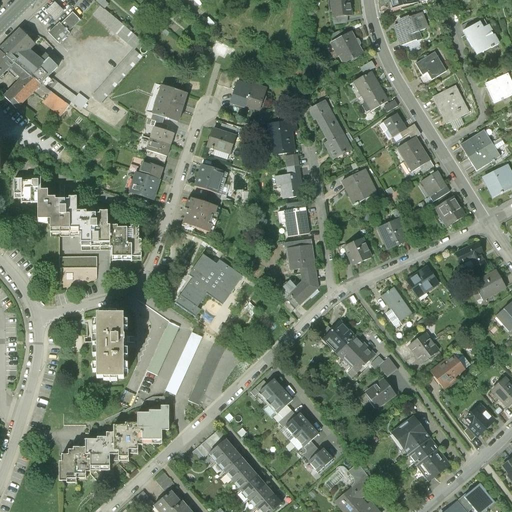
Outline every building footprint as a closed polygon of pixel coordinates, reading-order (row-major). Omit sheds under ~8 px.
[(95,0),(95,1),(100,6),(104,9),(109,4),(104,0),(95,0)] [(350,0),(340,0),(332,1),(334,18),(348,17),(353,16),(350,0)] [(387,0),(391,11),(417,4),(416,0),(387,0)] [(46,12),(55,21),(65,12),(55,2),(46,12)] [(142,42),(104,9),(100,6),(93,14),(133,49),(135,50),(142,42)] [(73,13),(61,24),(68,32),(80,20),(73,13)] [(393,28),(400,47),(416,41),(416,43),(421,41),(418,33),(427,30),(422,15),(407,20),(407,18),(395,23),(397,27),(393,28)] [(209,17),(201,25),(208,33),(216,24),(209,17)] [(348,24),(348,17),(334,18),(335,26),(348,24)] [(70,33),(68,32),(61,24),(60,23),(49,33),(59,44),(70,33)] [(478,25),(461,34),(475,58),(490,49),(491,51),(498,47),(487,28),(482,31),(478,25)] [(32,42),(20,30),(0,49),(0,51),(40,84),(48,76),(57,67),(49,58),(44,63),(40,59),(29,50),(34,45),(32,42)] [(332,44),(343,38),(340,32),(326,38),(330,45),(332,44)] [(363,54),(352,33),(343,38),(332,44),(339,57),(340,56),(344,64),(363,54)] [(37,36),(32,42),(34,45),(39,48),(42,45),(52,50),(53,49),(37,36)] [(214,52),(225,57),(228,48),(218,44),(214,52)] [(142,56),(135,50),(133,49),(93,96),(101,104),(142,56)] [(0,51),(0,77),(9,68),(21,80),(5,97),(16,109),(21,104),(37,87),(40,84),(0,51)] [(45,54),(40,59),(44,63),(49,58),(45,54)] [(434,54),(414,66),(422,78),(418,80),(422,87),(445,73),(434,54)] [(372,62),(361,69),(364,75),(375,68),(372,62)] [(221,73),(217,84),(229,88),(234,75),(221,73)] [(355,83),(363,98),(380,88),(372,74),(355,83)] [(484,86),(493,105),(511,96),(511,86),(507,75),(484,86)] [(77,97),(48,76),(40,84),(69,106),(72,103),(77,97)] [(245,108),(245,106),(252,86),(238,81),(231,103),(245,108)] [(69,106),(40,84),(37,87),(49,95),(44,102),(62,116),(69,106)] [(252,84),(252,86),(245,106),(260,111),(267,89),(252,84)] [(162,86),(152,115),(164,118),(178,123),(187,94),(162,86)] [(431,98),(438,112),(461,100),(454,87),(431,98)] [(388,102),(380,88),(363,98),(371,112),(388,102)] [(79,94),(77,97),(72,103),(82,109),(88,101),(79,94)] [(468,114),(461,100),(438,112),(445,126),(449,123),(459,118),(468,114)] [(325,145),(334,160),(352,150),(326,102),(310,110),(315,121),(317,120),(329,143),(325,145)] [(398,108),(394,102),(383,108),(387,114),(398,108)] [(21,104),(16,109),(32,122),(35,118),(33,117),(35,115),(21,104)] [(151,120),(156,122),(162,124),(164,118),(152,115),(151,120)] [(398,115),(380,126),(385,133),(388,131),(393,139),(400,135),(407,130),(398,115)] [(463,126),(459,118),(449,123),(453,131),(463,126)] [(296,121),(269,125),(273,156),(296,153),(293,131),(297,131),(296,121)] [(168,126),(162,124),(156,122),(154,128),(155,128),(166,131),(168,126)] [(222,124),(219,130),(235,135),(237,129),(222,124)] [(408,135),(409,136),(418,131),(414,125),(407,130),(400,135),(402,138),(408,135)] [(155,128),(151,139),(171,145),(174,134),(166,131),(155,128)] [(219,130),(214,128),(208,147),(228,154),(235,135),(219,130)] [(421,136),(418,131),(409,136),(412,141),(416,138),(421,136)] [(459,146),(467,159),(490,145),(482,132),(459,146)] [(398,150),(405,162),(424,150),(416,138),(412,141),(398,150)] [(167,156),(171,145),(151,139),(148,150),(167,156)] [(500,139),(490,145),(495,152),(504,146),(500,139)] [(495,152),(490,145),(467,159),(475,172),(498,157),(495,152)] [(144,162),(164,168),(167,156),(148,150),(144,162)] [(431,162),(424,150),(405,162),(412,173),(419,169),(431,162)] [(285,157),(287,169),(299,167),(297,155),(285,157)] [(144,162),(140,174),(160,180),(164,168),(144,162)] [(435,168),(431,162),(419,169),(423,175),(435,168)] [(216,163),(214,169),(226,173),(228,174),(230,168),(216,163)] [(203,165),(196,187),(209,191),(219,194),(226,173),(214,169),(203,165)] [(511,178),(506,166),(481,179),(491,199),(511,188),(511,178)] [(287,169),(288,176),(300,174),(299,167),(287,169)] [(366,171),(342,182),(354,206),(378,194),(366,171)] [(154,200),(160,180),(140,174),(137,173),(130,193),(154,200)] [(420,183),(429,198),(445,188),(436,173),(420,183)] [(304,196),(300,174),(288,176),(276,178),(278,187),(282,187),(284,199),(304,196)] [(39,220),(50,220),(49,197),(49,190),(42,191),(42,179),(36,179),(36,181),(22,181),(22,179),(14,179),(14,194),(22,194),(22,198),(32,198),(32,203),(39,203),(39,220)] [(449,194),(445,188),(429,198),(433,204),(449,194)] [(209,191),(206,198),(210,199),(219,202),(221,195),(219,194),(209,191)] [(57,197),(49,197),(50,220),(51,220),(51,233),(83,233),(83,212),(78,212),(78,197),(70,197),(70,200),(57,200),(57,197)] [(454,198),(436,210),(440,216),(447,228),(466,217),(454,198)] [(188,211),(183,225),(210,234),(218,209),(208,206),(188,199),(184,210),(188,211)] [(210,199),(208,206),(218,209),(220,210),(222,203),(219,202),(210,199)] [(287,205),(288,212),(306,209),(305,202),(287,205)] [(288,238),(309,235),(306,209),(288,212),(279,213),(280,224),(286,223),(288,238)] [(88,212),(83,212),(83,233),(83,248),(112,247),(111,226),(109,226),(109,211),(101,211),(101,214),(88,214),(88,212)] [(362,216),(365,223),(371,221),(368,214),(362,216)] [(442,231),(447,228),(440,216),(435,219),(442,231)] [(401,219),(378,230),(388,251),(407,243),(403,233),(407,231),(401,219)] [(119,226),(111,226),(112,247),(114,247),(114,257),(142,257),(142,240),(140,240),(140,226),(132,226),(132,228),(119,228),(119,226)] [(364,239),(344,248),(353,267),(373,259),(364,239)] [(286,257),(289,256),(288,250),(312,246),(312,241),(285,245),(286,257)] [(477,244),(453,255),(458,266),(470,261),(474,270),(484,265),(480,256),(482,255),(477,244)] [(291,271),(301,269),(315,267),(312,246),(288,250),(289,256),(291,271)] [(218,265),(204,256),(190,276),(194,279),(181,297),(198,308),(207,295),(223,305),(242,277),(220,261),(218,265)] [(59,257),(60,269),(97,268),(96,257),(59,257)] [(318,289),(315,267),(301,269),(303,283),(290,295),(301,305),(318,289)] [(426,268),(406,282),(417,298),(437,285),(426,268)] [(504,290),(494,272),(471,284),(482,302),(504,290)] [(410,315),(392,288),(379,298),(389,311),(390,311),(398,323),(410,315)] [(291,315),(301,305),(290,295),(285,289),(280,294),(286,301),(282,305),(291,315)] [(511,302),(494,318),(507,333),(511,328),(511,302)] [(393,327),(398,323),(390,311),(389,311),(384,315),(393,327)] [(96,316),(97,381),(125,381),(124,344),(125,344),(125,338),(124,316),(96,316)] [(324,340),(337,353),(354,336),(341,322),(332,332),(324,340)] [(147,372),(158,376),(180,328),(169,323),(147,372)] [(323,340),(324,340),(332,332),(328,327),(319,336),(323,340)] [(192,334),(162,398),(175,398),(202,338),(192,334)] [(407,348),(413,356),(431,343),(425,335),(407,348)] [(374,356),(354,336),(337,353),(352,368),(347,373),(352,378),(374,356)] [(437,352),(431,343),(413,356),(419,365),(437,352)] [(225,348),(215,344),(189,402),(199,407),(225,348)] [(451,355),(428,373),(443,391),(453,383),(451,381),(463,371),(451,355)] [(376,370),(379,367),(384,362),(379,357),(371,365),(376,370)] [(379,367),(388,378),(398,371),(389,358),(384,362),(379,367)] [(489,392),(506,410),(511,404),(511,387),(503,379),(489,392)] [(384,380),(366,393),(371,401),(378,410),(396,397),(384,380)] [(255,400),(260,396),(268,389),(263,383),(251,395),(255,400)] [(260,396),(269,405),(281,394),(272,385),(268,389),(260,396)] [(363,407),(371,401),(366,393),(358,399),(363,407)] [(290,403),(281,394),(269,405),(278,415),(290,403)] [(494,422),(479,406),(467,418),(473,425),(466,432),(474,441),(494,422)] [(138,415),(138,424),(138,429),(142,429),(142,441),(162,441),(162,431),(169,431),(169,407),(161,407),(161,412),(150,412),(150,415),(138,415)] [(283,431),(285,429),(297,419),(291,412),(278,424),(283,431)] [(285,429),(294,440),(307,428),(298,418),(297,419),(285,429)] [(394,434),(410,455),(431,439),(414,418),(394,434)] [(142,446),(142,441),(142,429),(138,429),(138,424),(126,424),(126,427),(114,427),(114,434),(114,456),(119,455),(119,458),(128,458),(128,450),(137,450),(137,446),(142,446)] [(316,438),(307,428),(294,440),(303,450),(308,445),(316,438)] [(195,467),(210,454),(226,440),(227,439),(219,430),(188,458),(195,467)] [(109,456),(114,456),(114,434),(106,434),(106,439),(97,439),(97,441),(85,441),(85,448),(85,456),(90,456),(90,468),(109,468),(109,456)] [(410,455),(418,466),(439,451),(431,439),(410,455)] [(210,454),(218,464),(234,450),(226,440),(210,454)] [(297,455),(302,460),(312,451),(308,445),(303,450),(297,455)] [(90,472),(90,468),(90,456),(85,456),(85,448),(73,449),(73,451),(68,451),(68,456),(61,456),(61,463),(59,463),(59,482),(66,482),(66,480),(76,480),(76,475),(85,475),(85,473),(90,472)] [(242,459),(234,450),(218,464),(226,473),(242,459)] [(317,456),(312,451),(302,460),(306,466),(309,463),(317,456)] [(451,467),(439,451),(418,466),(431,483),(451,467)] [(317,456),(309,463),(318,474),(331,462),(322,452),(317,456)] [(511,486),(511,458),(511,459),(501,467),(506,474),(504,475),(511,486)] [(250,468),(242,459),(226,473),(233,482),(250,468)] [(352,488),(353,489),(367,477),(357,465),(348,473),(354,479),(355,481),(355,483),(354,486),(352,488)] [(258,477),(250,468),(233,482),(241,491),(258,477)] [(155,482),(167,495),(171,492),(176,488),(164,474),(155,482)] [(241,491),(249,500),(265,486),(258,477),(241,491)] [(378,511),(371,503),(368,506),(362,500),(375,489),(373,486),(377,483),(372,478),(370,480),(367,477),(353,489),(336,503),(343,511),(378,511)] [(249,500),(257,509),(273,496),(265,486),(249,500)] [(488,511),(496,505),(480,488),(467,500),(477,511),(488,511)] [(157,511),(170,511),(181,503),(171,492),(167,495),(155,506),(154,507),(157,511)] [(144,511),(148,511),(154,507),(155,506),(143,493),(134,500),(144,511)] [(273,511),(281,505),(273,496),(257,509),(259,511),(273,511)] [(170,511),(191,511),(183,502),(181,503),(170,511)] [(464,511),(457,503),(446,511),(464,511)]
